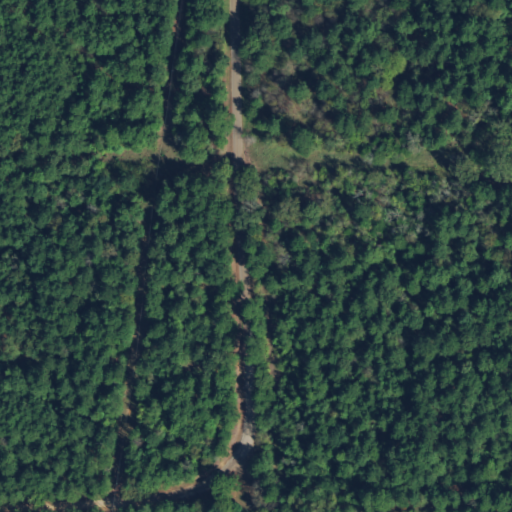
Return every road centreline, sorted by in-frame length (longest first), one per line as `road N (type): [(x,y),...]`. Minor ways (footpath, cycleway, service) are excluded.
road 1 (residential): [(251,487),(261,421),(204,0)]
road 2 (residential): [(511,504),(276,507),(251,487)]
road 3 (residential): [(0,510),(251,487)]
